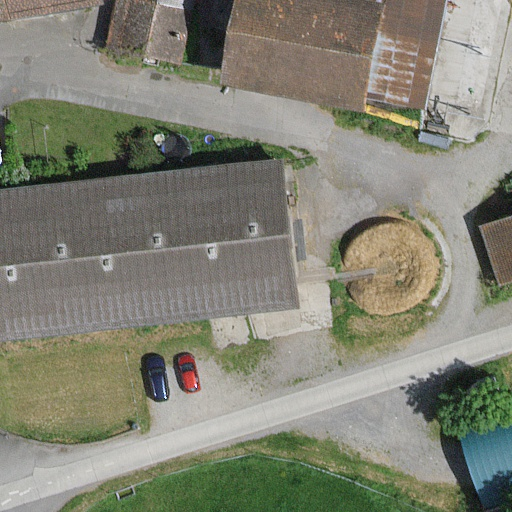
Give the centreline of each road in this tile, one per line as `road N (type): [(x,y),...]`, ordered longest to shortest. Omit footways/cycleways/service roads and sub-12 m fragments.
road 1 (residential): [(511,340),(0,503)]
road 2 (residential): [(0,77),(149,92),(455,183),(511,155)]
